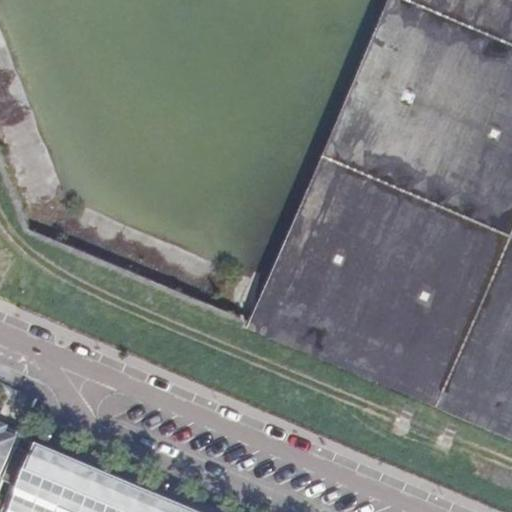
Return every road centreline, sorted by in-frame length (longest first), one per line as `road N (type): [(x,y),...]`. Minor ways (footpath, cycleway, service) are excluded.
road 1 (unclassified): [(416,511),(33,348)]
road 2 (unclassified): [(33,348),(104,440),(267,511)]
